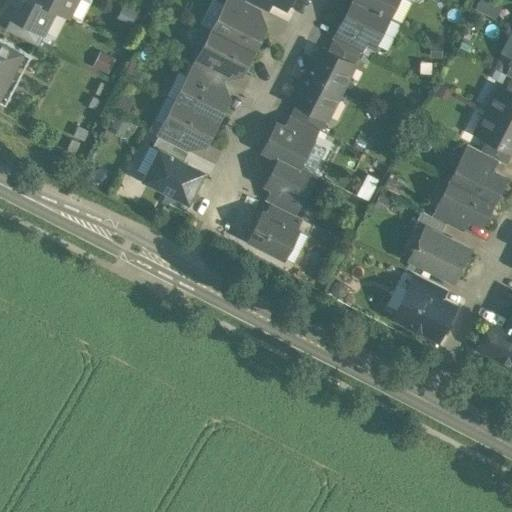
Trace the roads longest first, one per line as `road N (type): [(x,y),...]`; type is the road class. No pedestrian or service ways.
road 1 (tertiary): [(0,182),(424,398)]
road 2 (residential): [(322,0),(235,167),(238,184)]
road 3 (residential): [(511,227),(424,398)]
